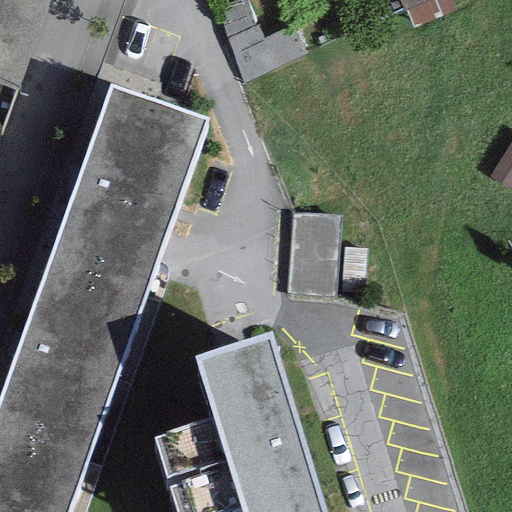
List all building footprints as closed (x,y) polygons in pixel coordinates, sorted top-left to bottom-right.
[(46,0),(0,0),(0,82),(16,88),(46,0)] [(398,0),(403,10),(426,0),(398,0)] [(73,511),(209,138),(111,103),(0,409),(0,511),(73,511)] [(300,225),(291,306),(340,312),(350,230),(300,225)] [(313,511),(271,371),(198,397),(214,451),(158,468),(170,511),(313,511)]
